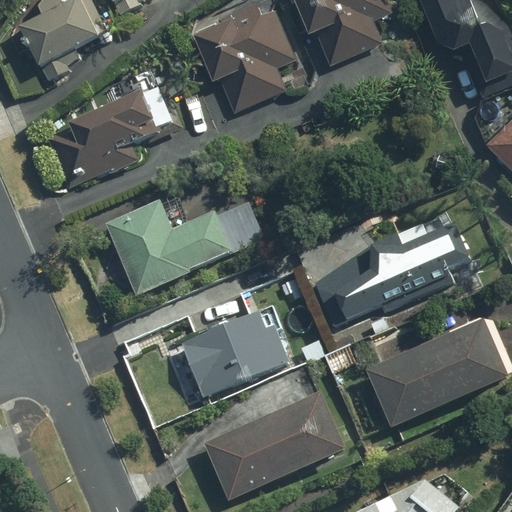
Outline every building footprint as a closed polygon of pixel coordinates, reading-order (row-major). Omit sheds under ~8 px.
[(41,0),(49,14),(25,26),(47,68),(117,32),(100,0),(41,0)] [(279,0),(277,0),(204,30),(239,114),(314,83),(279,0)] [(399,0),(308,0),(336,65),(390,43),(381,21),(404,12),(399,0)] [(467,50),(480,42),(499,83),(511,77),(511,31),(497,0),(474,0),(467,3),(465,0),(430,0),(448,43),(467,50)] [(174,89),(54,137),(75,187),(148,157),(142,144),(189,126),(174,89)] [(511,157),(511,132),(499,144),(511,157)] [(252,202),(183,230),(172,201),(115,224),(144,297),(201,274),(199,270),(268,243),(252,202)] [(387,242),(322,283),(338,327),(487,259),(472,227),(418,245),(387,242)] [(279,310),(191,344),(210,394),(298,360),(279,310)] [(511,346),(498,314),(377,366),(401,423),(511,375),(511,346)] [(335,388),(213,440),(237,498),(360,446),(335,388)] [(463,511),(469,506),(434,479),(364,511),(463,511)]
